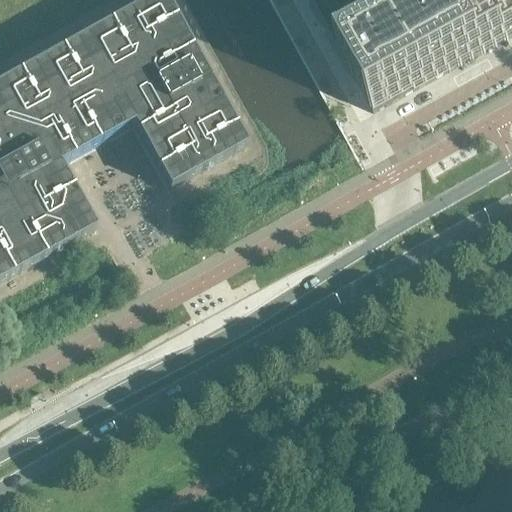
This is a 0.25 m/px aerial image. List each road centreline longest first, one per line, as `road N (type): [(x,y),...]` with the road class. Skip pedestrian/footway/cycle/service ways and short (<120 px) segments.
road 1 (secondary): [(0,489),(511,203)]
road 2 (secondary): [(392,232),(250,322),(0,455)]
road 3 (residential): [(511,67),(406,128),(392,232)]
road 4 (secondary): [(511,164),(392,232)]
